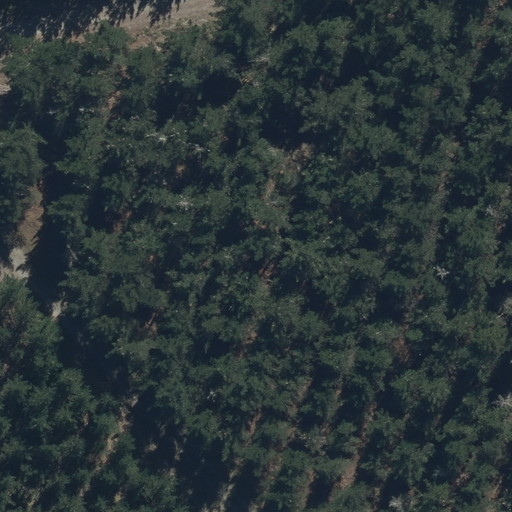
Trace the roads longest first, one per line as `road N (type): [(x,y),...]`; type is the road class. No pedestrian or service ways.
road 1 (track): [(234,511),(0,238)]
road 2 (unclassified): [(0,36),(160,0)]
